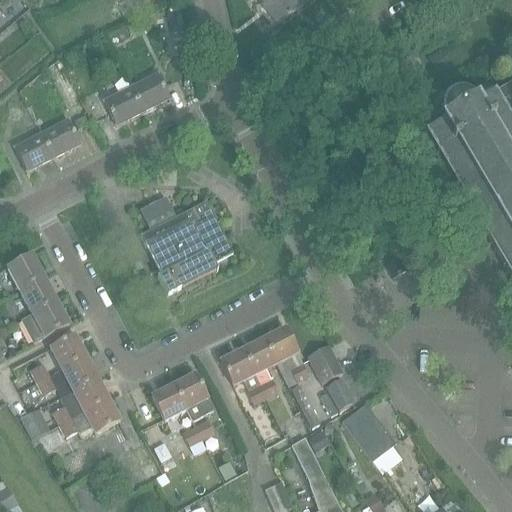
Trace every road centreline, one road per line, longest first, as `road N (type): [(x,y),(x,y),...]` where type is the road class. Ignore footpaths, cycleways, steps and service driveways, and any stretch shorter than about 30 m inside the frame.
road 1 (residential): [(325,276),(131,370),(115,357),(42,205)]
road 2 (residential): [(508,511),(325,276)]
road 3 (residential): [(42,205),(231,99)]
road 4 (residential): [(325,276),(231,99)]
road 5 (residential): [(231,99),(395,0)]
road 6 (unknown): [(482,479),(510,329)]
road 7 (unknown): [(510,329),(362,332)]
